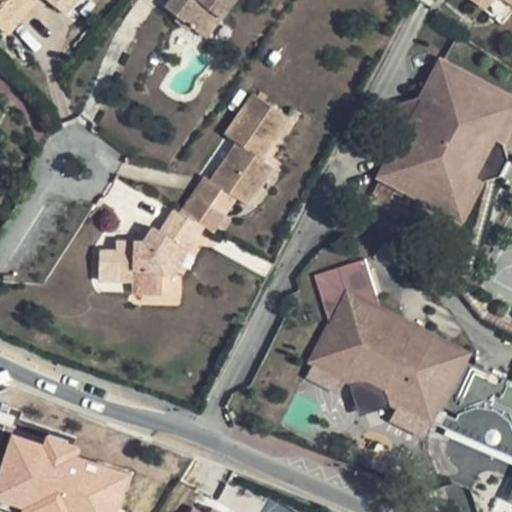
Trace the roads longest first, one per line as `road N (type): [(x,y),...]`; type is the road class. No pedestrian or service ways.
road 1 (residential): [(207,435),(405,50)]
road 2 (residential): [(207,435),(114,409),(0,360)]
road 3 (residential): [(372,511),(207,435)]
road 4 (residential): [(0,255),(68,147)]
